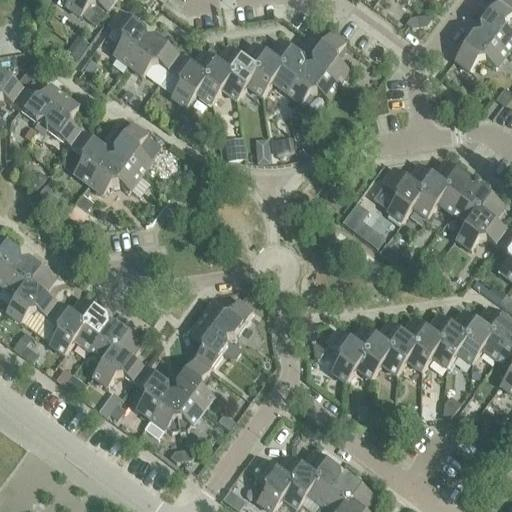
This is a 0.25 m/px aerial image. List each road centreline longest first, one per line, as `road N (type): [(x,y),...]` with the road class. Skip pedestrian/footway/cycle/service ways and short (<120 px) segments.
road 1 (residential): [(284,390),(291,370),(277,272),(146,290),(103,260)]
road 2 (residential): [(441,511),(284,390)]
road 3 (residential): [(156,511),(0,397)]
road 4 (residential): [(197,511),(284,390)]
road 5 (residential): [(421,64),(356,18),(303,0)]
